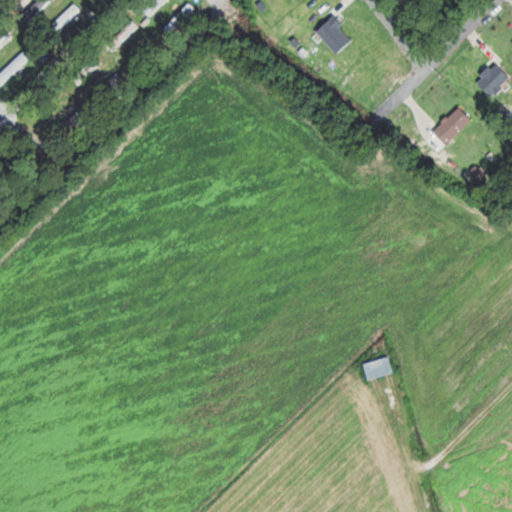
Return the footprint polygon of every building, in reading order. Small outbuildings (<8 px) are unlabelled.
[(41,0),(25,15),(30,21),(53,0),(41,0)] [(155,0),(147,9),(153,16),(168,0),(155,0)] [(84,10),(77,3),(56,22),(62,30),(84,10)] [(176,37),(201,12),(192,3),(168,27),(176,37)] [(113,43),(119,49),(142,26),(136,20),(113,43)] [(0,51),(14,37),(8,30),(0,38),(0,51)] [(0,76),(0,82),(3,86),(34,57),(28,50),(0,76)] [(76,78),(82,85),(104,62),(98,56),(76,78)] [(128,80),(120,72),(101,91),(109,99),(128,80)] [(449,145),(476,118),(463,105),(436,132),(449,145)] [(68,124),(76,131),(88,119),(80,111),(68,124)]
